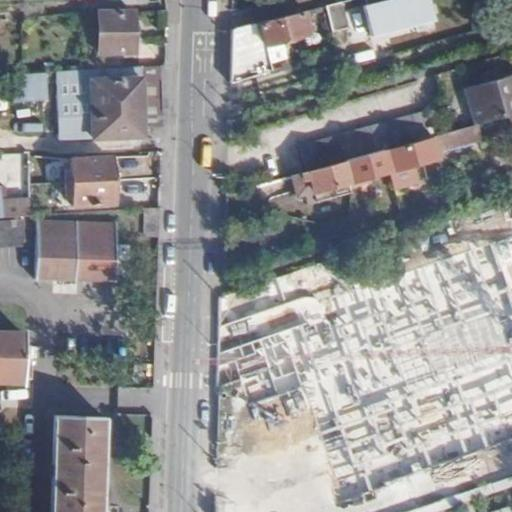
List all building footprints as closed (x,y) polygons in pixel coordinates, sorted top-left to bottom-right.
[(342,0),(326,4),(331,28),(347,24),(342,0)] [(363,0),(343,0),(342,0),(347,24),(350,41),(371,37),(365,8),(363,0)] [(427,0),(393,0),(365,8),(371,37),(432,19),(427,0)] [(306,9),(259,21),(265,45),(269,65),(287,60),(283,40),(310,33),(306,9)] [(132,51),(133,14),(133,11),(95,12),(96,52),(132,51)] [(232,28),(230,77),(269,65),(265,45),(259,21),(232,28)] [(269,65),(230,77),(230,81),(230,86),(271,73),(269,65)] [(158,66),(138,67),(88,69),(89,81),(138,79),(141,135),(162,133),(158,66)] [(89,81),(88,69),(53,71),(57,139),(141,135),(138,79),(89,81)] [(41,72),(9,74),(11,100),(42,98),(41,72)] [(511,75),(465,88),(474,124),(511,114),(511,75)] [(300,147),(305,171),(365,155),(387,148),(419,140),(413,115),(300,147)] [(392,168),(400,199),(426,192),(419,160),(436,156),(435,151),(477,139),(474,124),(419,140),(387,148),(392,168)] [(305,171),(292,174),(297,193),(314,189),(316,199),(353,189),(351,178),(392,168),(387,148),(365,155),(305,171)] [(68,182),(109,181),(109,161),(67,162),(68,182)] [(110,203),(109,181),(68,182),(68,204),(110,203)] [(511,202),(439,230),(464,306),(511,290),(511,202)] [(0,217),(20,217),(26,216),(26,205),(0,205),(0,217)] [(158,235),(159,209),(143,210),(144,235),(158,235)] [(0,247),(21,246),(20,217),(0,217),(0,247)] [(33,221),(32,280),(57,280),(109,280),(110,223),(33,221)] [(315,288),(334,282),(327,259),(255,281),(278,352),(330,336),(315,288)] [(0,380),(20,382),(20,330),(0,329),(0,380)] [(259,437),(305,417),(283,369),(238,389),(259,437)] [(53,416),(49,511),(95,511),(96,505),(99,418),(53,416)] [(511,475),(457,495),(425,506),(406,511),(455,511),(511,493),(511,475)]
